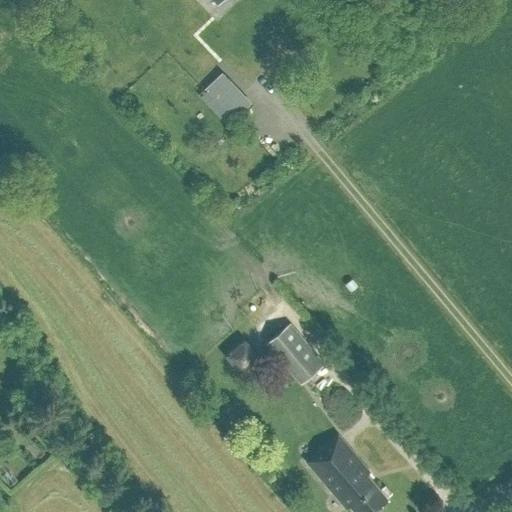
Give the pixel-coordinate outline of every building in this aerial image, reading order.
[(154,19),(167,5),(161,0),(150,0),(142,8),(154,19)] [(149,22),(170,50),(191,34),(170,6),(149,22)] [(101,76),(149,126),(167,109),(152,93),(159,87),(126,52),(101,76)] [(209,93),(202,100),(217,115),(240,92),(221,71),(204,88),(206,89),(209,93)] [(212,166),(199,172),(211,196),(246,179),(232,151),(209,162),(212,166)] [(269,339),(303,379),(322,362),(289,323),(269,339)] [(222,356),(239,377),(260,360),(243,339),(222,356)] [(356,511),(371,511),(385,500),(362,472),(368,467),(339,433),(307,461),(344,505),(348,502),(356,511)]
